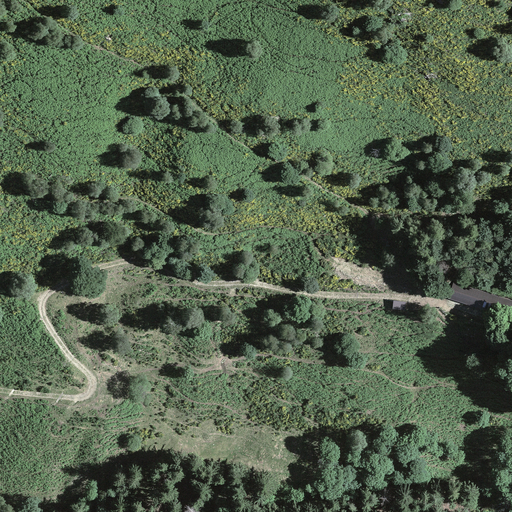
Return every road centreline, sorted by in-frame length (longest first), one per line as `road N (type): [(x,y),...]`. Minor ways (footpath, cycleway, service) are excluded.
road 1 (track): [(438,308),(192,282),(152,266),(117,264),(58,288),(43,304),(46,325),(89,376),(88,396),(0,384)]
road 2 (track): [(438,308),(418,265),(378,234),(511,222)]
